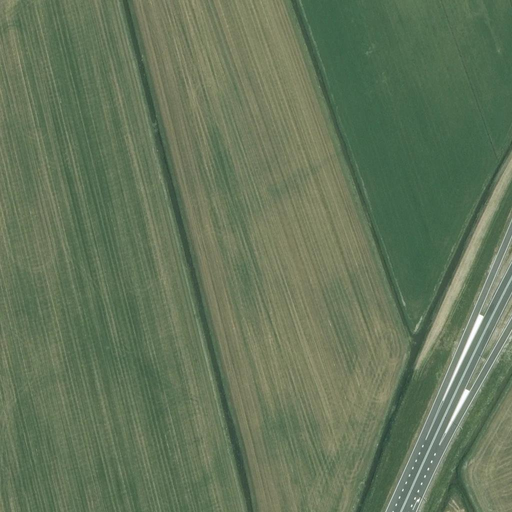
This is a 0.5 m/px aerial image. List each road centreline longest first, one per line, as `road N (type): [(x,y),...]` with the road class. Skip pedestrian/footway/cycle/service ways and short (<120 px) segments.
road 1 (trunk): [(511,225),(447,380),(431,444)]
road 2 (trunk): [(431,444),(511,279)]
road 3 (trunk): [(431,444),(511,324)]
